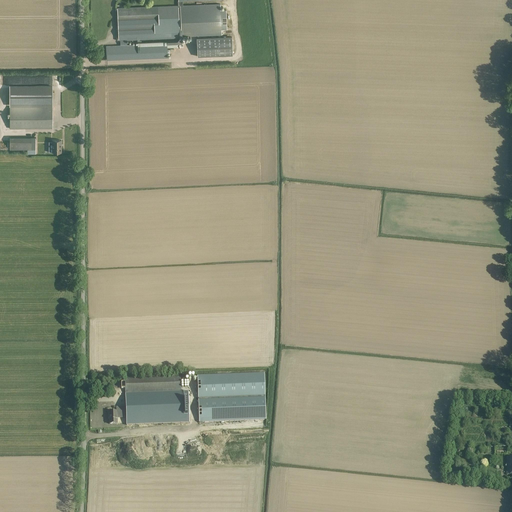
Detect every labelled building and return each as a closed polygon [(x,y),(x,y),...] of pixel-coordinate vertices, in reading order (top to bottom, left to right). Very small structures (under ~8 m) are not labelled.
[(177,0),(178,6),(159,6),(160,19),(158,19),(159,24),(118,26),(119,41),(120,41),(120,45),(106,46),(107,60),(167,58),(167,48),(177,47),(177,43),(182,43),(182,36),(221,34),(221,29),(227,29),(226,9),(220,9),(220,4),(182,5),(182,0),(191,0),(177,0)] [(160,19),(159,6),(123,8),(118,8),(118,21),(123,21),(158,19),(160,19)] [(233,55),(232,36),(197,38),(197,56),(233,55)] [(52,86),(10,86),(10,105),(52,105),(52,86)] [(52,128),(52,107),(10,107),(10,128),(52,128)] [(36,150),(35,137),(10,138),(10,150),(36,150)] [(61,153),(61,140),(53,140),(53,153),(61,153)] [(263,374),(197,376),(199,423),(264,420),(263,374)] [(181,391),(181,377),(125,379),(125,393),(181,391)] [(186,392),(125,394),(125,400),(126,407),(126,417),(126,425),(187,423),(186,392)] [(126,417),(126,407),(116,407),(116,412),(108,412),(108,417),(109,417),(109,424),(117,424),(117,416),(123,416),(123,418),(126,417)]
